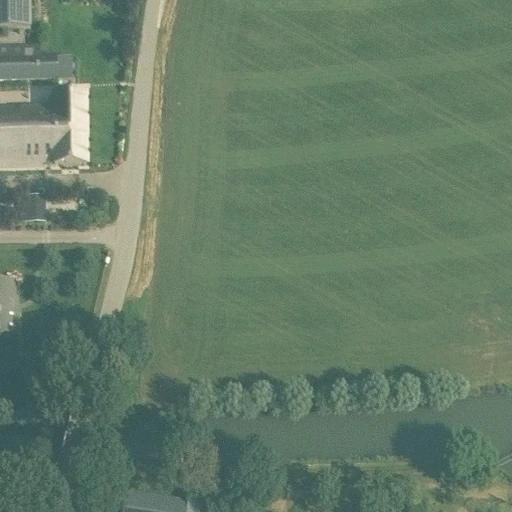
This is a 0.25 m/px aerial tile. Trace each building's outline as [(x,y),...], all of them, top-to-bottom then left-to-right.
[(30,0),(0,0),(0,30),(31,29),(30,0)] [(56,59),(40,60),(39,45),(0,46),(0,82),(57,82),(56,59)] [(51,106),(0,106),(0,168),(52,167),(87,167),(85,93),(51,95),(51,106)] [(45,225),(44,201),(26,201),(27,225),(45,225)] [(0,337),(19,337),(18,294),(14,294),(14,284),(0,283),(0,337)] [(188,504),(126,493),(122,511),(211,511),(213,503),(188,499),(188,504)]
